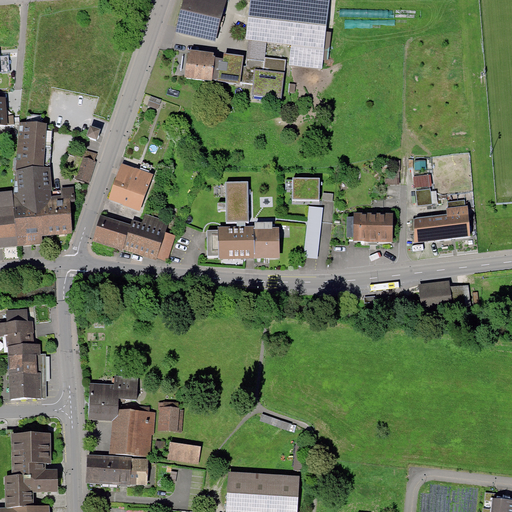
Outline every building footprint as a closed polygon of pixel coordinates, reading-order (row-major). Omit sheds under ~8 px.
[(225,0),(185,0),(178,31),(216,41),(225,0)] [(215,52),(188,49),(184,78),(237,85),(237,82),(255,85),(253,96),(283,100),(287,73),(257,69),(261,40),(292,44),(289,64),(321,68),(329,0),(250,0),(245,38),(248,39),(245,65),(242,65),(243,55),(223,52),(223,56),(214,55),(215,52)] [(163,102),(149,96),(145,107),(158,113),(163,102)] [(0,193),(0,251),(40,247),(39,239),(70,236),(66,203),(74,202),(72,186),(59,189),(60,201),(49,201),(47,170),(50,130),(18,125),(13,192),(0,193)] [(98,132),(87,130),(84,140),(95,143),(98,132)] [(82,160),(75,158),(69,180),(87,185),(96,155),(85,152),(82,160)] [(408,165),(408,175),(413,176),(413,173),(431,171),(431,163),(426,164),(426,154),(409,156),(410,161),(414,161),(414,166),(408,165)] [(386,198),(392,198),(392,187),(400,187),(400,172),(393,172),(393,164),(383,164),(381,160),(375,163),(379,169),(384,167),(384,187),(386,187),(386,198)] [(138,174),(119,166),(106,201),(139,213),(155,170),(142,165),(138,174)] [(320,178),(292,178),(292,200),(319,201),(320,178)] [(219,229),(207,230),(208,255),(222,255),(222,260),(280,259),(279,227),(272,227),(272,222),(254,222),(255,226),(248,226),(247,181),(225,181),(226,226),(219,226),(219,229)] [(429,191),(415,193),(416,208),(437,206),(438,216),(442,215),(442,217),(408,220),(410,247),(468,241),(466,212),(475,211),(474,202),(448,204),(447,197),(435,198),(434,193),(429,194),(429,191)] [(333,193),(323,192),(322,200),(333,201),(333,193)] [(309,206),(304,257),(317,258),(322,207),(309,206)] [(349,220),(344,220),(343,238),(350,238),(350,242),(389,244),(390,215),(349,213),(349,220)] [(126,227),(98,219),(89,246),(119,254),(120,250),(156,261),(157,258),(168,261),(175,235),(165,232),(168,220),(146,214),(142,225),(127,221),(126,227)] [(447,282),(416,285),(418,309),(468,305),(466,286),(447,288),(447,282)] [(3,312),(4,324),(0,324),(0,336),(4,336),(5,349),(31,348),(30,334),(32,334),(31,323),(26,323),(25,311),(3,312)] [(31,348),(5,349),(7,401),(38,400),(36,348),(31,348)] [(112,386),(86,385),(84,419),(109,421),(107,455),(148,457),(149,458),(151,437),(155,438),(155,431),(156,414),(114,411),(115,402),(136,404),(138,380),(113,378),(112,386)] [(157,402),(156,414),(155,431),(185,433),(186,411),(175,411),(175,403),(157,402)] [(49,433),(11,434),(13,475),(5,476),(6,506),(0,506),(0,511),(51,511),(51,503),(34,504),(34,492),(58,491),(57,468),(44,469),(44,463),(50,463),(49,433)] [(201,450),(168,445),(166,462),(199,466),(201,450)] [(148,457),(107,455),(86,454),(85,485),(146,488),(148,464),(148,457)] [(294,511),(296,480),(227,475),(224,511),(294,511)] [(511,511),(511,499),(495,498),(495,493),(485,492),(482,511),(511,511)]
